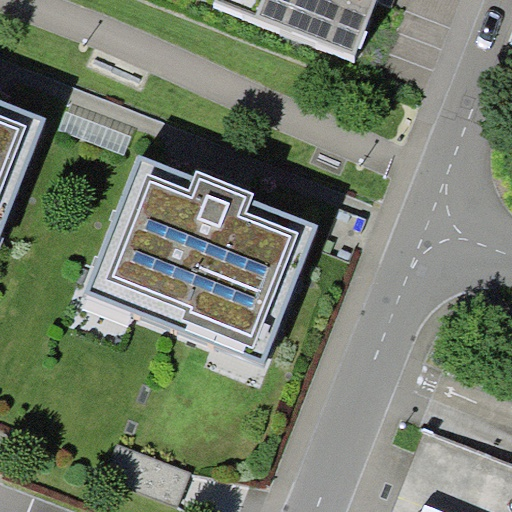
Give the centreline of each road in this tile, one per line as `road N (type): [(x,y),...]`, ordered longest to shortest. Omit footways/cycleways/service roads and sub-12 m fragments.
road 1 (residential): [(428,222),(314,511)]
road 2 (residential): [(428,222),(511,10)]
